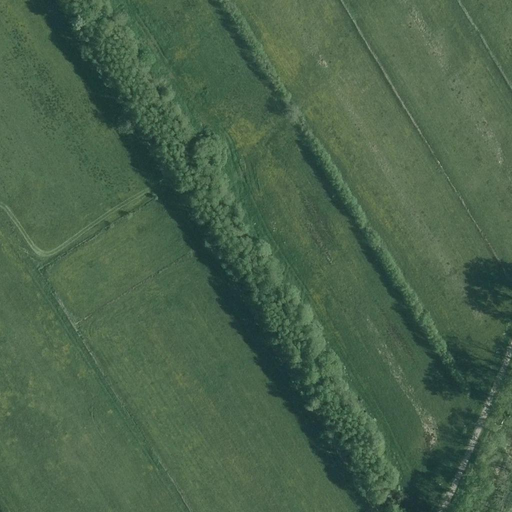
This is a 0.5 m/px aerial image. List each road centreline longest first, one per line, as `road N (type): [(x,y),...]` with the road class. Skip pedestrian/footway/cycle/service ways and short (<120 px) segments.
road 1 (track): [(361,511),(159,193),(160,170),(54,0)]
road 2 (unclassified): [(441,511),(511,348)]
